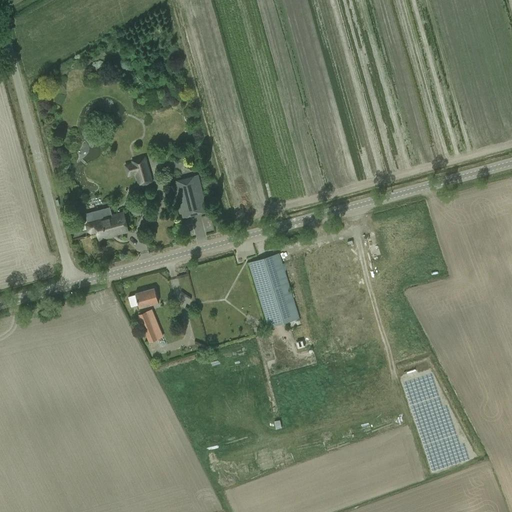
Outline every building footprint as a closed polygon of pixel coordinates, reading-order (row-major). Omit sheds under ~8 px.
[(138,186),(153,182),(146,156),(131,160),(132,162),(124,165),(128,177),(135,175),(138,186)] [(206,211),(201,189),(197,175),(195,175),(195,176),(174,182),(176,188),(177,193),(179,203),(183,217),(206,211)] [(128,230),(123,213),(94,220),(94,221),(88,222),(87,225),(88,231),(91,232),(97,231),(99,239),(111,236),(111,234),(115,233),(115,234),(128,230)] [(200,218),(208,241),(216,239),(209,215),(200,218)] [(361,294),(350,251),(347,242),(292,257),(295,267),(307,309),(321,360),(328,358),(330,365),(271,382),(283,426),(390,396),(378,352),(353,359),(351,352),(376,345),(361,294)] [(248,263),(259,296),(268,328),(299,318),(282,263),(279,253),(248,263)] [(135,293),(139,308),(158,302),(154,288),(135,293)] [(138,315),(142,324),(149,342),(157,339),(150,321),(146,312),(138,315)]
